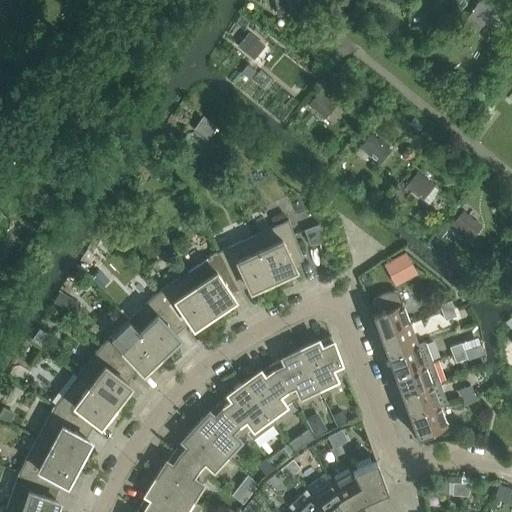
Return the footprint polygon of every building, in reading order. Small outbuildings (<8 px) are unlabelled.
[(294,12),(292,0),(274,0),(277,15),(294,12)] [(484,25),(495,8),(483,0),(480,0),(469,16),(484,25)] [(254,60),(265,46),(249,32),(237,46),(254,60)] [(325,120),(337,106),(321,93),(309,107),(325,120)] [(216,127),(203,116),(194,130),(208,139),(216,127)] [(379,164),(391,150),(371,133),(359,148),(379,164)] [(423,200),(435,186),(417,172),(405,186),(423,200)] [(483,228),(464,212),(452,226),(472,242),(483,228)] [(289,220),(253,236),(273,279),(286,274),(285,272),(295,267),(294,264),(303,259),(289,220)] [(325,239),(319,224),(304,230),(310,245),(325,239)] [(273,279),(253,236),(219,251),(240,289),(248,285),(250,288),(258,284),(261,285),(273,279)] [(499,261),(509,270),(511,265),(511,251),(509,249),(499,261)] [(240,289),(219,251),(187,273),(214,313),(226,305),(224,303),(234,297),(232,294),(240,289)] [(407,252),(385,263),(394,283),(417,272),(407,252)] [(214,313),(187,273),(156,294),(182,327),(190,322),(192,325),(202,319),(203,320),(214,313)] [(377,297),(375,299),(373,302),(377,313),(372,314),(380,336),(410,324),(399,292),(395,292),(392,291),(389,292),(386,292),(383,293),(380,295),(377,297)] [(182,327),(156,294),(128,320),(161,355),(171,345),(170,344),(178,336),(175,333),(182,327)] [(454,309),(451,301),(439,305),(440,307),(429,310),(431,317),(442,313),(454,309)] [(454,309),(442,313),(445,320),(456,316),(454,309)] [(161,355),(128,320),(101,346),(132,374),(139,368),(142,371),(150,363),(151,364),(161,355)] [(410,324),(380,336),(387,356),(418,345),(410,324)] [(310,344),(300,349),(319,388),(346,375),(331,336),(311,346),(310,344)] [(425,342),(418,345),(387,356),(395,376),(433,362),(425,342)] [(450,347),(453,355),(464,351),(461,343),(450,347)] [(479,345),(464,351),(453,355),(455,363),(482,353),(479,345)] [(132,374),(101,346),(78,376),(116,405),(124,394),(123,393),(129,384),(126,382),(132,374)] [(291,356),(272,365),(293,401),(319,388),(300,349),(290,354),(291,356)] [(433,362),(395,376),(402,396),(440,383),(433,362)] [(253,376),(244,383),(270,418),(293,401),(272,365),(255,377),(253,376)] [(116,405),(78,376),(55,406),(90,429),(96,421),(99,424),(106,415),(107,416),(116,405)] [(236,391),(219,403),(247,434),(252,440),(274,424),(270,418),(244,383),(235,389),(236,391)] [(440,383),(402,396),(406,408),(409,417),(440,406),(447,403),(440,383)] [(460,390),(462,397),(474,393),(471,385),(460,390)] [(474,393),(462,397),(465,405),(477,401),(474,393)] [(203,417),(195,426),(228,454),(247,434),(219,403),(205,419),(203,417)] [(90,429),(55,406),(37,439),(79,462),(85,450),(84,449),(89,439),(86,437),(90,429)] [(440,406),(409,417),(417,438),(448,427),(440,406)] [(189,436),(175,451),(207,477),(228,454),(195,426),(188,434),(189,436)] [(342,430),(335,433),(340,444),(348,440),(342,430)] [(335,433),(328,437),(333,448),(340,444),(335,433)] [(79,462),(37,439),(19,473),(58,489),(62,481),(65,483),(71,473),(72,474),(79,462)] [(162,468),(156,477),(193,501),(207,477),(175,451),(164,469),(162,468)] [(301,469),(293,459),(287,464),(294,474),(301,469)] [(377,461),(353,470),(368,500),(386,492),(386,493),(388,492),(377,461)] [(294,474),(287,464),(280,469),(288,479),(294,474)] [(368,500),(353,470),(333,482),(351,510),(368,500)] [(58,489),(19,473),(6,508),(16,511),(55,511),(56,511),(54,510),(58,500),(54,498),(58,489)] [(197,511),(201,506),(193,501),(156,477),(150,487),(151,488),(140,506),(151,511),(197,511)] [(347,511),(351,510),(333,482),(313,497),(325,511),(347,511)] [(452,495),(461,496),(462,483),(453,483),(452,495)] [(470,484),(462,483),(461,496),(469,496),(470,484)] [(325,511),(313,497),(307,489),(288,506),(294,511),(325,511)] [(257,511),(261,506),(251,499),(247,506),(255,511),(257,511)]
